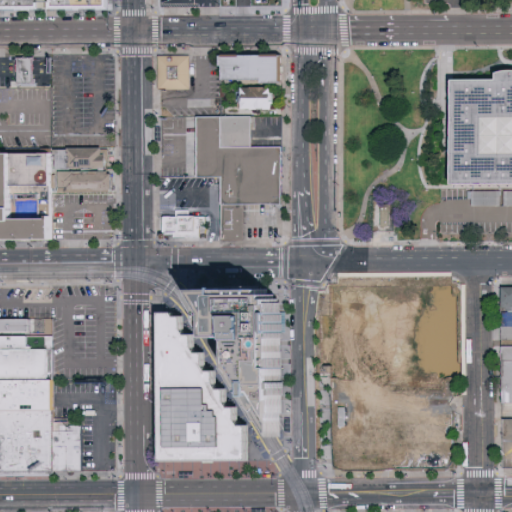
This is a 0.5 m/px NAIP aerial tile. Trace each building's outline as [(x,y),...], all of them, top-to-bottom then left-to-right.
[(0,0),(0,8),(115,8),(114,0),(0,0)] [(194,92),(162,92),(162,73),(162,57),(194,56),(194,73),(194,92)] [(221,57),(221,83),(283,84),(283,57),(221,57)] [(38,86),(22,86),(22,74),(22,61),(38,60),(38,74),(38,86)] [(511,185),(453,186),(452,127),(452,80),(497,79),(498,73),(502,71),(511,70),(511,185)] [(240,88),(241,112),(274,111),(273,87),(240,88)] [(258,150),(225,151),(225,180),(203,180),(203,134),(203,119),(257,119),(257,133),(258,150)] [(288,194),(288,208),(262,208),(251,208),(225,208),(225,194),(225,180),(225,151),(258,150),(261,150),(288,149),(288,194)] [(251,208),(251,243),(225,243),(225,208),(251,208)] [(163,218),(163,234),(175,234),(175,238),(199,239),(199,227),(206,227),(206,217),(191,217),(191,211),(177,211),(177,218),(163,218)] [(198,289),(270,289),(282,305),(283,434),(198,289)] [(165,462),(251,462),(251,426),(244,426),(239,420),(239,409),(232,409),(228,401),(228,389),(222,390),(218,383),(218,373),(211,372),(207,366),(207,354),(201,354),(196,347),(196,336),(189,336),(186,329),(185,318),(178,318),(176,314),(162,314),(163,460),(165,462)] [(6,331),(35,331),(35,318),(6,318),(6,331)] [(0,337),(0,350),(53,350),(53,337),(0,337)] [(0,382),(0,350),(53,350),(54,382),(0,382)] [(0,382),(54,382),(54,412),(0,411),(0,382)] [(0,470),(0,411),(54,412),(53,430),(53,434),(54,470),(0,470)] [(54,470),(53,434),(53,430),(77,430),(77,426),(83,426),(83,469),(54,470)]
